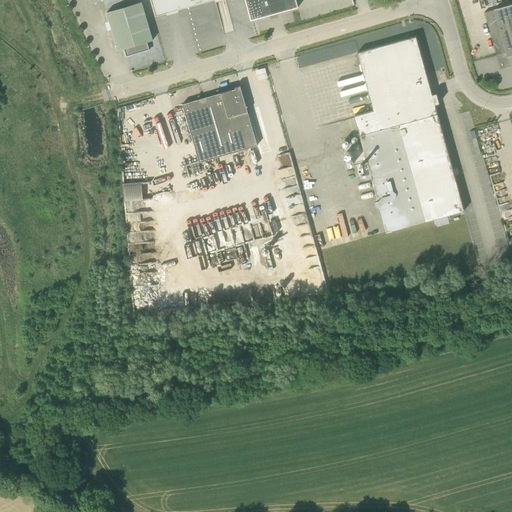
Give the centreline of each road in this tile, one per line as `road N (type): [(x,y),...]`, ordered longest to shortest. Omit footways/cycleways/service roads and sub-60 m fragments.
road 1 (unclassified): [(116,91),(436,0)]
road 2 (unclassified): [(437,0),(462,88),(494,106),(511,104)]
